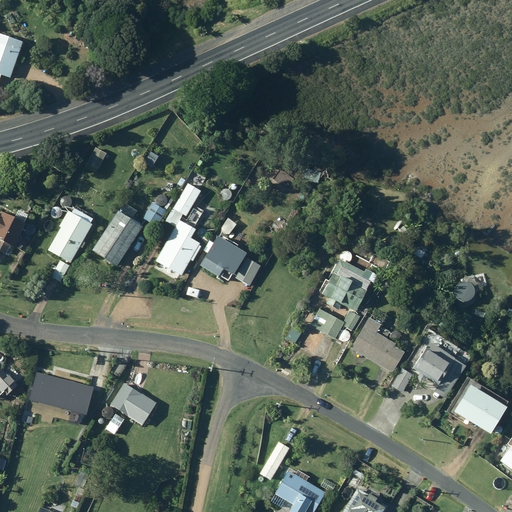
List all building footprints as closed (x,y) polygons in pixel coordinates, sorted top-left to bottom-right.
[(0,75),(10,78),(22,41),(0,33),(0,75)] [(95,147),(85,166),(96,172),(106,153),(95,147)] [(201,246),(198,245),(199,243),(190,238),(195,229),(179,220),(183,213),(187,216),(201,190),(187,183),(174,208),(172,207),(165,221),(174,226),(156,261),(182,275),(190,260),(193,261),(201,246)] [(152,201),(143,218),(156,226),(166,210),(152,201)] [(142,227),(131,220),(136,211),(124,203),(119,211),(117,210),(91,250),(116,267),(142,227)] [(92,218),(74,208),(71,212),(67,210),(59,226),(60,227),(47,250),(70,263),(80,246),(82,247),(85,242),(83,241),(92,224),(90,223),(92,218)] [(25,224),(1,211),(0,212),(0,250),(5,254),(10,245),(13,246),(25,224)] [(237,223),(228,218),(221,231),(230,236),(237,223)] [(246,253),(217,235),(198,265),(218,276),(223,269),(232,275),(246,253)] [(408,250),(422,259),(426,252),(412,244),(408,250)] [(344,259),(346,261),(348,262),(350,262),(352,261),(353,260),(355,259),(355,257),(355,255),(354,253),(353,251),(351,250),(349,250),(347,250),(346,251),(345,252),(344,254),(343,256),(344,257),(344,259)] [(18,257),(9,253),(4,264),(12,268),(18,257)] [(246,258),(235,278),(249,286),(260,266),(246,258)] [(339,259),(322,294),(329,298),(326,304),(338,310),(341,304),(355,311),(370,280),(363,277),(365,272),(339,259)] [(60,260),(50,276),(60,282),(69,266),(60,260)] [(453,291),(453,293),(454,296),(455,297),(456,299),(457,300),(458,301),(460,302),(462,302),(463,302),(465,302),(467,302),(468,301),(470,300),(471,299),(472,297),(473,296),(474,294),(474,292),(474,291),(473,289),(473,287),(472,286),(470,284),(469,283),(467,282),(466,282),(464,282),(462,282),(461,282),(459,283),(457,284),(456,285),(455,286),(454,288),(453,289),(453,291)] [(343,321),(319,308),(310,325),(325,334),(322,339),(332,344),(342,325),(352,331),(360,316),(350,310),(343,321)] [(350,348),(392,373),(404,352),(393,346),(395,343),(386,338),(390,332),(384,327),(380,334),(376,332),(380,325),(368,317),(350,348)] [(392,340),(394,341),(396,342),(398,342),(400,342),(401,341),(403,339),(403,337),(403,335),(402,333),(401,332),(399,331),(397,330),(395,331),(394,332),(393,333),(392,334),(391,336),(392,338),(392,340)] [(446,398),(466,366),(429,342),(412,368),(420,373),(417,377),(424,381),(428,375),(440,383),(434,391),(446,398)] [(308,351),(301,345),(289,359),(296,366),(308,351)] [(344,349),(337,345),(328,363),(336,367),(344,349)] [(14,381),(1,368),(0,368),(0,391),(1,393),(2,392),(6,396),(17,385),(13,381),(14,381)] [(402,368),(391,385),(403,392),(413,375),(402,368)] [(84,381),(38,369),(29,403),(76,414),(84,381)] [(106,383),(86,378),(84,387),(85,387),(83,397),(101,401),(106,383)] [(123,381),(110,403),(145,424),(159,402),(123,381)] [(494,399),(470,384),(454,411),(465,419),(463,422),(467,424),(469,421),(490,434),(506,407),(505,406),(508,401),(497,395),(494,399)] [(87,410),(88,412),(90,413),(92,413),(94,412),(96,411),(97,410),(98,408),(97,406),(97,404),(95,402),(93,401),(91,401),(90,401),(88,402),(87,403),(86,405),(86,407),(86,408),(87,410)] [(103,415),(105,416),(106,417),(108,417),(110,417),(112,416),(113,414),(114,412),(114,410),(113,408),(112,407),(110,406),(108,405),(106,406),(105,407),(103,408),(103,409),(102,411),(102,413),(103,415)] [(79,421),(80,423),(82,423),(84,424),(86,423),(88,422),(89,420),(90,419),(90,416),(89,415),(87,413),(86,412),(84,412),(82,412),(80,413),(79,414),(78,416),(78,417),(78,419),(79,421)] [(124,420),(115,414),(110,421),(119,427),(124,420)] [(499,461),(511,470),(511,436),(507,444),(510,446),(499,461)] [(279,441),(260,473),(271,480),(290,447),(279,441)] [(92,475),(81,470),(75,483),(78,484),(73,497),(81,500),(92,475)] [(313,511),(325,493),(288,471),(274,493),(278,495),(274,502),(282,507),(286,500),(305,511),(313,511)] [(336,484),(325,478),(320,485),(331,492),(336,484)] [(357,487),(342,511),(382,511),(384,510),(386,511),(389,507),(357,487)]
